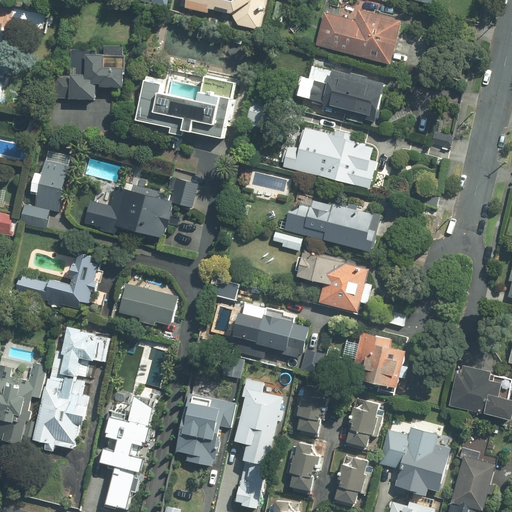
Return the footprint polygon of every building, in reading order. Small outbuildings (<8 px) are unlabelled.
[(186,0),(185,10),(236,19),(235,25),(261,30),(266,0),(186,0)] [(357,25),(326,17),(318,48),(392,67),(404,24),(360,12),(357,25)] [(122,90),(123,47),(105,46),(105,52),(73,51),(72,77),(58,77),(57,101),(96,102),(96,89),(122,90)] [(386,86),(319,70),(311,103),(378,119),(386,86)] [(170,136),(181,138),(182,133),(223,142),(232,101),(221,99),(219,110),(160,98),(163,87),(146,83),(137,124),(171,131),(170,136)] [(0,126),(0,142),(22,146),(25,130),(0,126)] [(375,147),(353,142),(354,136),(305,126),(295,174),(371,190),(377,162),(372,161),(375,147)] [(71,165),(46,160),(43,175),(37,173),(33,194),(36,195),(34,207),(30,206),(27,226),(48,230),(51,212),(62,214),(71,165)] [(200,186),(178,182),(174,204),(195,208),(200,186)] [(436,209),(441,192),(423,188),(419,205),(436,209)] [(102,232),(115,235),(116,231),(163,243),(166,229),(169,230),(173,213),(170,212),(172,204),(115,190),(111,208),(92,203),(87,224),(103,228),(102,232)] [(296,194),(286,231),(370,254),(380,218),(296,194)] [(0,213),(0,233),(11,235),(14,216),(0,213)] [(276,232),(274,241),(283,243),(282,247),(301,251),(304,239),(276,232)] [(303,250),(297,278),(322,284),(317,305),(359,314),(362,303),(368,305),(373,284),(367,283),(370,269),(345,264),(346,260),(303,250)] [(94,294),(97,284),(94,283),(100,258),(79,253),(71,285),(50,280),(49,284),(22,277),(17,296),(87,313),(92,293),(94,294)] [(235,300),(239,285),(219,279),(214,294),(235,300)] [(126,284),(119,314),(140,319),(140,323),(155,327),(156,323),(171,326),(178,296),(126,284)] [(266,305),(263,317),(241,311),(232,351),(253,356),(255,345),(287,352),(286,356),(303,360),(311,328),(293,324),(296,312),(266,305)] [(86,394),(92,361),(102,363),(107,335),(67,327),(61,353),(55,352),(37,442),(45,444),(44,449),(56,451),(57,446),(76,450),(81,426),(85,427),(92,395),(86,394)] [(363,332),(360,343),(349,341),(345,357),(357,359),(353,378),(397,387),(407,341),(363,332)] [(321,374),(326,354),(308,350),(303,369),(321,374)] [(35,365),(31,381),(12,376),(13,369),(4,367),(0,373),(0,440),(22,445),(33,397),(41,398),(44,367),(35,365)] [(511,400),(509,399),(511,386),(511,379),(495,376),(496,374),(458,365),(449,407),(511,421),(511,417),(511,400)] [(241,413),(235,442),(247,444),(235,502),(242,504),(242,506),(260,510),(279,421),(281,422),(286,397),(263,392),(265,382),(248,378),(244,397),(246,398),(243,413),(241,413)] [(325,388),(300,384),(294,417),(298,418),(296,431),(317,435),(325,388)] [(110,418),(106,438),(117,440),(114,451),(103,449),(100,464),(116,467),(107,505),(129,510),(133,491),(137,492),(144,458),(131,455),(134,444),(147,447),(157,401),(117,392),(110,418)] [(186,461),(215,466),(223,426),(231,428),(235,406),(187,397),(177,451),(187,453),(186,461)] [(371,436),(379,438),(385,412),(377,410),(378,404),(356,399),(346,443),(368,448),(371,436)] [(409,436),(388,431),(379,464),(403,471),(398,487),(427,495),(428,489),(438,492),(450,447),(438,444),(440,436),(411,428),(409,436)] [(291,446),(286,474),(292,475),(290,486),(314,490),(319,456),(312,449),(313,445),(298,442),(297,447),(291,446)] [(367,495),(372,472),(368,471),(370,461),(345,455),(334,501),(356,506),(359,493),(367,495)] [(479,511),(483,511),(496,464),(465,456),(450,511),(476,511),(477,511),(479,511)] [(434,511),(435,509),(394,498),(390,511),(434,511)] [(299,511),(300,503),(277,502),(276,511),(299,511)]
